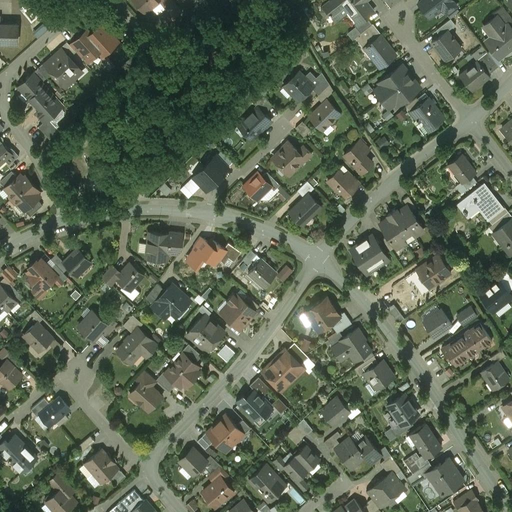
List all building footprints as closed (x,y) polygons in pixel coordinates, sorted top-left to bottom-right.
[(134,0),(145,12),(158,0),(134,0)] [(372,10),(364,0),(329,0),(322,5),(329,14),(335,9),(336,10),(345,4),(352,12),(351,13),(357,22),(372,10)] [(421,0),(418,3),(429,17),(441,8),(446,14),(456,5),(452,0),(421,0)] [(511,20),(511,18),(502,6),(493,12),(496,16),(497,15),(505,25),(507,23),(508,24),(511,20)] [(505,25),(497,15),(496,16),(487,23),(495,33),(485,40),(499,57),(511,46),(511,29),(508,24),(507,23),(505,25)] [(450,18),(435,30),(440,35),(447,30),(455,24),(450,18)] [(38,36),(48,26),(44,22),(34,31),(38,36)] [(18,23),(0,23),(0,41),(17,42),(18,23)] [(118,39),(105,25),(101,29),(114,43),(118,39)] [(378,35),(370,25),(360,32),(368,42),(378,35)] [(101,29),(99,27),(89,36),(86,32),(85,32),(103,52),(114,43),(101,29)] [(440,35),(431,42),(445,60),(461,48),(453,38),(454,36),(453,35),(452,36),(447,30),(440,35)] [(103,52),(85,32),(75,41),(80,47),(90,58),(90,57),(100,49),(103,53),(103,52)] [(368,42),(364,46),(379,66),(394,54),(385,42),(385,41),(380,34),(378,36),(378,35),(368,42)] [(75,51),(66,41),(60,47),(61,48),(62,48),(69,57),(75,51)] [(90,58),(80,47),(76,51),(87,63),(92,59),(90,57),(90,58)] [(69,57),(62,48),(61,48),(53,56),(72,77),(80,69),(69,57)] [(498,65),(487,51),(477,59),(488,73),(498,65)] [(72,77),(53,56),(45,63),(44,64),(52,72),(63,85),(72,77)] [(477,59),(458,74),(472,91),(490,76),(488,73),(477,59)] [(43,62),(37,68),(46,78),(52,72),(44,64),(45,63),(43,62)] [(401,64),(378,82),(380,84),(374,89),(388,107),(395,102),(397,105),(420,87),(418,86),(419,85),(414,79),(407,71),(408,71),(403,64),(402,65),(401,64)] [(46,78),(37,68),(32,73),(40,83),(46,78)] [(298,71),(285,83),(291,89),(291,93),(296,97),(298,97),(299,99),(311,87),(319,80),(316,77),(310,70),(303,76),(298,71)] [(329,84),(321,71),(316,77),(319,80),(311,87),(318,94),(329,84)] [(40,83),(32,73),(18,86),(28,98),(25,100),(26,101),(29,98),(39,109),(36,112),(43,121),(44,121),(48,118),(61,106),(40,83)] [(318,94),(316,96),(323,103),(327,99),(326,97),(333,90),(329,84),(318,94)] [(272,105),(263,94),(254,103),(257,106),(264,113),(272,105)] [(444,117),(428,96),(420,102),(410,110),(416,118),(419,116),(429,129),(444,117)] [(416,97),(406,105),(410,110),(420,102),(416,97)] [(323,103),(309,116),(321,129),(328,122),(332,123),(334,120),(335,116),(340,111),(327,99),(323,103)] [(257,106),(238,124),(251,139),(271,120),(264,113),(257,106)] [(59,130),(48,118),(44,121),(43,121),(38,126),(49,138),(59,130)] [(304,134),(311,128),(303,120),(297,125),(304,134)] [(511,123),(510,125),(508,123),(501,129),(511,141),(511,123)] [(359,138),(344,154),(356,167),(359,165),(364,170),(371,162),(363,154),(369,148),(359,138)] [(2,141),(0,142),(0,157),(3,161),(5,159),(9,164),(19,155),(12,148),(11,147),(10,147),(8,148),(2,141)] [(297,151),(288,141),(282,146),(283,147),(272,157),(288,174),(304,159),(302,156),(303,156),(297,151)] [(311,154),(303,145),(297,151),(303,156),(302,156),(304,159),(305,160),(311,154)] [(226,166),(211,151),(188,172),(203,188),(226,166)] [(476,171),(462,153),(447,164),(461,182),(471,175),(476,171)] [(347,169),(343,173),(338,169),(330,177),(337,185),(337,191),(341,191),(346,196),(360,182),(347,169)] [(11,170),(0,179),(0,181),(4,187),(16,176),(11,170)] [(257,171),(244,185),(257,198),(270,186),(271,185),(261,176),(257,171)] [(279,184),(267,171),(261,176),(271,185),(270,186),(273,189),(279,184)] [(23,177),(19,173),(16,176),(4,187),(10,193),(9,197),(14,202),(18,202),(25,209),(37,198),(40,196),(36,192),(35,186),(28,178),(23,177)] [(471,175),(461,182),(466,188),(476,181),(471,175)] [(307,180),(297,189),(303,196),(308,192),(314,187),(307,180)] [(167,193),(172,188),(166,182),(160,187),(167,193)] [(484,183),(458,203),(468,216),(469,215),(467,212),(477,204),(487,218),(502,206),(484,183)] [(303,196),(289,210),(302,224),(321,206),(308,192),(303,196)] [(416,207),(408,195),(402,199),(406,205),(407,204),(411,210),(416,207)] [(37,198),(25,209),(30,215),(42,204),(37,198)] [(406,205),(398,210),(396,208),(387,214),(388,217),(379,223),(387,235),(395,246),(405,240),(403,237),(411,232),(413,234),(422,228),(411,210),(407,204),(406,205)] [(502,206),(487,218),(491,223),(508,210),(503,205),(502,206)] [(491,223),(490,224),(495,230),(510,218),(510,219),(511,217),(511,215),(508,210),(491,223)] [(511,220),(510,219),(510,218),(495,230),(505,242),(503,244),(509,252),(511,249),(511,220)] [(169,233),(149,231),(147,241),(146,243),(145,246),(147,248),(146,257),(158,258),(158,254),(161,254),(166,252),(177,253),(181,248),(182,233),(169,231),(169,233)] [(388,258),(372,234),(350,248),(366,273),(388,258)] [(395,246),(387,235),(382,239),(390,250),(395,246)] [(225,249),(212,240),(210,244),(208,243),(208,242),(204,240),(198,249),(193,246),(190,251),(200,258),(203,254),(210,259),(209,261),(216,266),(222,259),(220,257),(225,249)] [(440,245),(432,250),(435,255),(438,253),(443,250),(440,245)] [(63,261),(68,266),(76,275),(91,261),(77,247),(63,261)] [(251,250),(242,259),(248,264),(256,254),(251,250)] [(63,261),(55,253),(50,258),(55,263),(63,271),(68,266),(63,261)] [(435,255),(416,269),(419,274),(418,277),(422,282),(425,282),(426,284),(433,280),(435,282),(451,272),(438,253),(435,255)] [(41,257),(34,263),(33,262),(28,266),(30,267),(26,271),(31,276),(29,278),(36,285),(39,283),(43,288),(57,275),(58,274),(51,267),(41,257)] [(276,272),(261,258),(248,273),(263,287),(276,272)] [(8,262),(0,271),(10,280),(18,271),(8,262)] [(143,274),(129,262),(121,271),(116,276),(117,277),(130,289),(143,274)] [(63,271),(55,263),(51,267),(58,274),(57,275),(63,281),(67,276),(62,271),(63,271)] [(287,263),(276,274),(284,280),(294,269),(287,263)] [(112,264),(102,275),(111,284),(117,277),(116,276),(121,271),(112,264)] [(13,286),(4,276),(0,280),(0,283),(8,291),(13,286)] [(511,297),(501,281),(482,295),(494,313),(511,300),(511,297)] [(165,290),(156,282),(145,297),(153,304),(158,299),(157,298),(165,290)] [(8,291),(0,283),(0,302),(3,307),(6,310),(16,300),(8,291)] [(180,292),(171,284),(165,290),(157,298),(158,299),(159,298),(165,303),(165,306),(175,314),(175,315),(175,316),(190,300),(182,293),(180,292)] [(20,302),(25,297),(15,287),(10,291),(20,302)] [(243,299),(237,293),(228,302),(248,320),(256,311),(255,310),(243,299)] [(259,305),(247,294),(243,299),(255,310),(259,305)] [(326,296),(304,311),(312,323),(316,321),(321,329),(331,321),(330,319),(331,312),(335,309),(326,296)] [(248,320),(228,302),(220,311),(229,319),(239,329),(240,328),(248,320)] [(211,311),(202,303),(198,308),(204,314),(204,313),(207,316),(211,311)] [(400,313),(394,305),(389,309),(395,317),(400,313)] [(470,305),(456,315),(462,324),(476,314),(470,305)] [(43,317),(35,308),(31,313),(37,320),(39,321),(43,317)] [(441,308),(423,320),(424,322),(423,324),(425,327),(428,328),(433,336),(451,324),(441,308)] [(92,309),(80,323),(85,328),(83,330),(93,338),(100,330),(107,323),(104,319),(92,309)] [(351,322),(344,311),(337,316),(340,321),(332,326),(337,333),(339,331),(351,322)] [(142,323),(132,313),(123,324),(132,332),(138,326),(138,327),(142,323)] [(207,316),(204,313),(204,314),(186,332),(207,351),(225,332),(207,316)] [(400,313),(395,317),(398,322),(404,318),(400,313)] [(116,322),(108,315),(104,319),(107,323),(100,330),(105,334),(116,322)] [(239,329),(229,319),(224,324),(237,335),(242,330),(240,328),(239,329)] [(37,320),(23,334),(32,343),(34,342),(40,348),(48,340),(53,336),(39,321),(37,320)] [(480,322),(441,349),(447,357),(449,356),(454,363),(458,361),(459,362),(475,350),(475,349),(482,344),(483,345),(492,340),(480,322)] [(138,327),(138,326),(132,332),(117,349),(131,362),(141,351),(146,355),(157,344),(138,327)] [(357,327),(343,337),(339,331),(337,333),(328,339),(333,346),(332,347),(340,359),(341,358),(340,356),(348,350),(354,360),(370,349),(360,335),(362,334),(357,327)] [(62,345),(53,336),(48,340),(57,350),(62,345)] [(304,337),(301,346),(308,349),(312,340),(304,337)] [(308,356),(294,342),(287,349),(301,363),(308,356)] [(201,355),(188,343),(181,350),(183,352),(183,351),(195,362),(201,355)] [(235,352),(225,343),(217,352),(227,361),(235,352)] [(285,348),(262,370),(277,386),(286,377),(287,378),(288,378),(289,379),(291,379),(292,379),(292,378),(293,378),(294,377),(295,376),(295,375),(296,373),(295,372),(295,370),(294,370),(301,363),(287,349),(285,348)] [(502,348),(489,357),(493,363),(496,361),(497,361),(506,355),(502,348)] [(20,362),(9,350),(1,358),(4,361),(7,358),(15,366),(20,362)] [(195,362),(183,351),(183,352),(174,362),(193,379),(200,371),(196,368),(198,365),(195,362)] [(314,362),(308,356),(301,363),(307,369),(314,362)] [(393,376),(382,359),(375,364),(370,357),(354,368),(359,375),(364,372),(371,382),(373,381),(378,386),(393,376)] [(15,366),(7,358),(4,361),(0,364),(0,379),(1,380),(4,380),(9,386),(22,373),(15,366)] [(497,361),(496,361),(493,363),(481,371),(485,377),(485,378),(487,381),(488,381),(489,382),(492,381),(495,386),(508,378),(497,361)] [(193,379),(174,362),(165,372),(164,372),(176,383),(180,386),(182,384),(185,387),(193,379)] [(155,377),(144,368),(135,377),(140,381),(142,379),(150,386),(150,383),(155,377)] [(176,383),(164,372),(165,372),(163,370),(156,378),(169,390),(176,383)] [(269,388),(258,377),(250,384),(254,388),(262,395),(269,388)] [(150,386),(142,379),(140,381),(131,391),(138,397),(139,403),(144,403),(150,408),(161,395),(158,393),(158,390),(155,390),(150,386)] [(262,395),(254,388),(246,396),(244,393),(236,402),(258,423),(273,407),(262,395)] [(404,392),(387,404),(398,421),(399,422),(407,416),(416,410),(404,392)] [(280,410),(287,405),(280,395),(273,400),(280,410)] [(349,410),(337,395),(330,401),(331,402),(321,410),(332,424),(349,410)] [(50,403),(39,412),(39,413),(49,425),(55,420),(59,425),(68,417),(64,412),(69,408),(59,396),(50,403)] [(44,397),(31,408),(31,409),(37,415),(39,413),(39,412),(50,403),(44,397)] [(511,398),(502,405),(506,411),(506,412),(508,415),(509,415),(510,417),(511,415),(511,398)] [(236,425),(225,413),(225,414),(216,423),(216,422),(215,422),(235,442),(244,433),(236,425)] [(407,416),(399,422),(398,421),(390,427),(395,436),(413,424),(407,416)] [(303,417),(297,423),(306,432),(307,433),(312,429),(303,417)] [(250,427),(243,419),(236,425),(244,433),(250,427)] [(234,442),(235,442),(215,422),(216,423),(207,432),(206,431),(214,439),(223,449),(232,440),(234,442)] [(297,423),(286,433),(291,438),(297,433),(301,437),(306,432),(297,423)] [(441,446),(425,423),(410,433),(424,454),(425,457),(426,456),(441,446)] [(337,430),(323,441),(331,451),(335,448),(340,443),(336,438),(340,434),(337,430)] [(214,439),(206,431),(201,436),(209,444),(214,439)] [(381,453),(365,434),(355,442),(355,443),(365,455),(370,462),(381,453)] [(90,435),(78,445),(82,450),(94,440),(90,435)] [(209,444),(201,436),(197,440),(205,448),(209,444)] [(340,443),(335,448),(350,467),(365,455),(355,443),(355,442),(350,436),(340,443)] [(13,440),(11,437),(7,441),(0,447),(0,449),(10,460),(11,458),(18,465),(32,452),(17,437),(13,440)] [(305,444),(294,455),(308,469),(319,459),(305,444)] [(192,446),(179,459),(193,474),(202,465),(207,461),(205,459),(192,446)] [(101,448),(84,462),(93,472),(111,457),(106,451),(105,453),(101,448)] [(210,454),(205,459),(207,461),(202,465),(210,473),(220,464),(210,454)] [(390,454),(380,462),(384,467),(394,459),(390,454)] [(424,454),(407,465),(413,473),(429,462),(429,461),(426,456),(425,457),(424,454)] [(279,455),(272,461),(280,470),(284,466),(283,465),(286,462),(279,455)] [(308,469),(294,455),(286,462),(283,465),(284,466),(297,479),(300,476),(308,469)] [(111,457),(93,472),(101,482),(110,475),(118,468),(114,463),(115,462),(111,457)] [(448,457),(433,467),(429,462),(413,473),(406,477),(412,486),(427,475),(430,480),(433,478),(442,490),(440,493),(441,494),(463,479),(448,457)] [(400,469),(394,459),(384,467),(388,472),(390,470),(391,471),(394,469),(395,471),(400,469)] [(84,462),(80,465),(87,475),(91,472),(84,462)] [(286,485),(265,463),(249,478),(255,485),(257,483),(263,490),(261,492),(269,500),(286,485)] [(229,474),(220,464),(210,473),(208,475),(213,481),(220,475),(223,479),(229,474)] [(120,470),(118,468),(110,475),(116,482),(125,475),(120,470)] [(388,472),(379,479),(392,496),(404,487),(391,471),(390,470),(388,472)] [(58,471),(48,480),(57,490),(45,500),(46,502),(41,506),(45,511),(50,511),(53,510),(54,510),(56,508),(59,511),(64,511),(75,503),(68,496),(70,494),(62,485),(67,481),(58,471)] [(213,481),(202,490),(205,494),(204,495),(204,496),(204,497),(204,498),(205,499),(206,499),(207,500),(209,499),(214,495),(220,501),(225,497),(228,497),(234,492),(223,479),(220,475),(213,481)] [(308,485),(300,476),(297,479),(295,481),(304,490),(308,485)] [(392,496),(379,479),(368,489),(373,495),(381,505),(392,496)] [(134,489),(122,499),(131,510),(135,507),(133,504),(135,503),(133,500),(139,495),(134,489)] [(480,507),(475,500),(477,498),(470,489),(454,500),(461,511),(484,511),(482,511),(480,507)] [(143,500),(139,495),(133,500),(135,503),(133,504),(135,507),(143,500)] [(373,495),(367,500),(369,502),(375,510),(381,505),(373,495)] [(365,511),(362,508),(354,498),(343,507),(346,511),(365,511)] [(131,510),(122,499),(116,504),(123,511),(129,511),(130,511),(131,510)] [(155,511),(144,499),(143,500),(135,507),(138,510),(135,511),(155,511)] [(254,511),(244,500),(230,511),(254,511)] [(376,511),(375,510),(369,502),(362,508),(365,511),(376,511)] [(273,511),(266,503),(259,508),(262,511),(273,511)]
